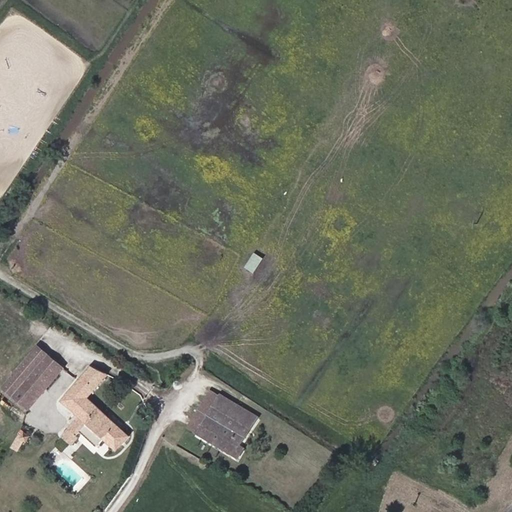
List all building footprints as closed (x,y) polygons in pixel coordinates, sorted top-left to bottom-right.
[(254,274),(264,259),(255,252),(244,267),(254,274)] [(30,404),(69,357),(45,338),(7,385),(30,404)] [(87,437),(106,454),(128,426),(93,392),(111,369),(102,362),(97,359),(70,395),(85,410),(68,429),(81,442),(87,437)] [(214,390),(190,429),(199,434),(223,395),(214,390)] [(233,455),(260,417),(223,395),(199,434),(233,455)] [(31,445),(40,434),(27,424),(18,437),(31,445)]
